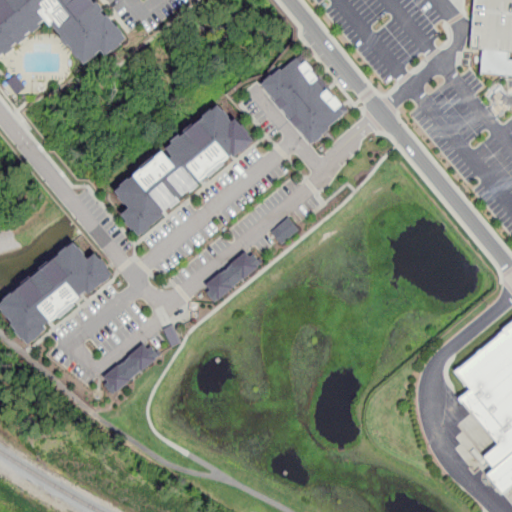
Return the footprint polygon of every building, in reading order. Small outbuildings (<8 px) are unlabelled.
[(0,0),(100,0),(131,37),(108,56),(104,51),(90,63),(51,16),(2,56),(0,53),(0,0)] [(511,51),(511,0),(476,0),(471,48),(511,51)] [(300,56),(347,113),(314,141),(267,84),(300,56)] [(220,102),(253,140),(145,235),(127,215),(133,209),(117,191),(220,102)] [(271,232),(282,244),(299,228),(288,217),(271,232)] [(117,277),(34,343),(2,304),(79,242),(93,260),(99,255),(117,277)] [(204,286),(216,302),(261,265),(248,250),(204,286)] [(511,488),(504,495),(487,474),(495,467),(486,455),(500,443),(463,399),(474,389),(458,371),(511,326),(511,488)] [(116,394),(160,356),(147,341),(103,379),(116,394)]
